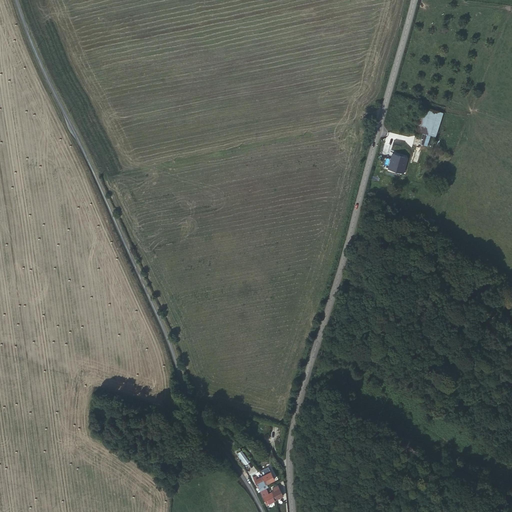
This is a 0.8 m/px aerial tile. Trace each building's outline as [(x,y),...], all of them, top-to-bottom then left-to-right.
[(440,101),(430,98),(424,119),(433,121),(434,122),(440,101)] [(433,121),(429,133),(435,135),(438,123),(434,122),(433,121)] [(411,152),(398,149),(394,163),(407,167),(411,152)] [(389,197),(386,202),(395,205),(397,200),(389,197)] [(247,459),(240,447),(236,449),(244,461),(247,459)] [(264,477),(266,482),(274,477),(268,466),(264,469),(266,473),(263,475),(264,477)] [(259,486),(266,482),(264,477),(263,475),(260,477),(257,473),(252,476),(259,486)] [(273,497),(274,498),(283,492),(278,482),(273,486),(275,489),(271,491),(273,497)] [(268,501),(274,498),(273,497),(271,491),(269,493),(267,488),(262,491),(268,501)]
